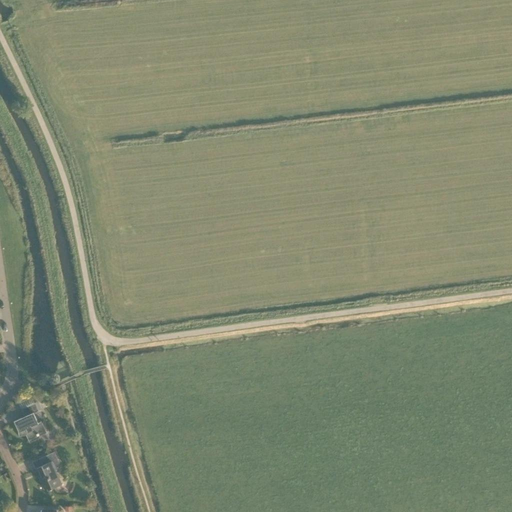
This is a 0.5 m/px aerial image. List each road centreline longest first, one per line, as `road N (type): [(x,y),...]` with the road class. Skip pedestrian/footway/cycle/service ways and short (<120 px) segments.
road 1 (unclassified): [(511,291),(112,340),(94,323),(71,199),(0,35)]
road 2 (residential): [(0,398),(13,380),(0,278)]
